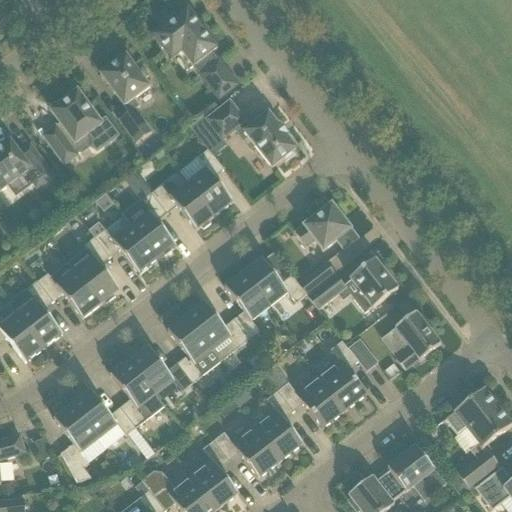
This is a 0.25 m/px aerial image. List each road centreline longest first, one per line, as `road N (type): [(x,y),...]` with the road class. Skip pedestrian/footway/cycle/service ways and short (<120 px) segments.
road 1 (residential): [(0,411),(44,391),(343,157)]
road 2 (residential): [(302,498),(492,347)]
road 3 (residential): [(492,347),(343,157)]
road 4 (residential): [(343,157),(222,0)]
